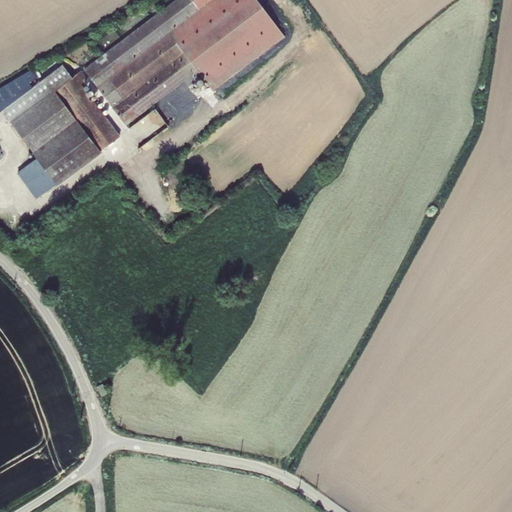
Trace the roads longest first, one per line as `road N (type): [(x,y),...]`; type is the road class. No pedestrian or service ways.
road 1 (unclassified): [(98,453),(121,442),(261,468),(335,511)]
road 2 (unclassified): [(0,256),(67,347),(93,410),(98,453)]
